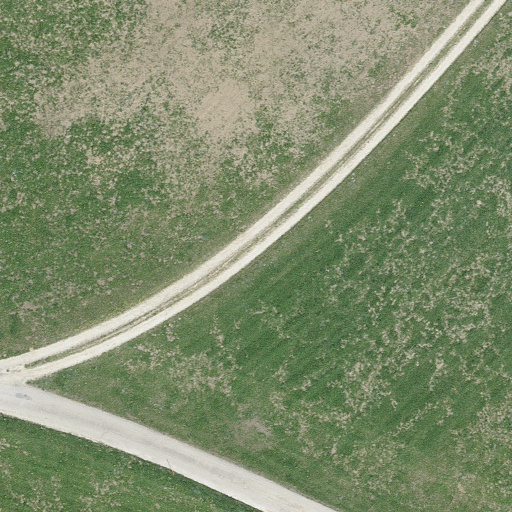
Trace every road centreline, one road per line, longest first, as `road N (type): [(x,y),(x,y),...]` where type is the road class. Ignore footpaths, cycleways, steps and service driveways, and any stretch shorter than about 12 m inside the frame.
road 1 (track): [(498,0),(336,185),(150,321),(8,395)]
road 2 (track): [(0,394),(106,426),(297,511)]
